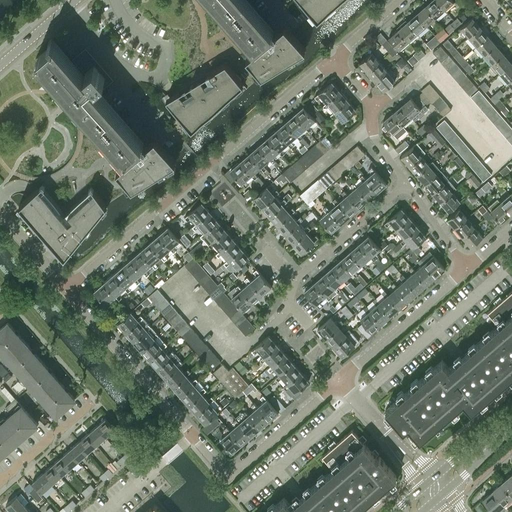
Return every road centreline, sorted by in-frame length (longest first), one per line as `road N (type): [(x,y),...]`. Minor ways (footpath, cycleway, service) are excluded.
road 1 (residential): [(67,285),(222,467),(246,461),(339,381)]
road 2 (residential): [(336,55),(67,285)]
road 3 (residential): [(247,343),(289,303),(293,281),(405,183)]
road 4 (residential): [(339,381),(465,268)]
road 5 (residential): [(405,183),(369,131),(372,107),(336,55)]
road 6 (residential): [(427,481),(339,381)]
road 7 (residential): [(0,482),(94,402)]
